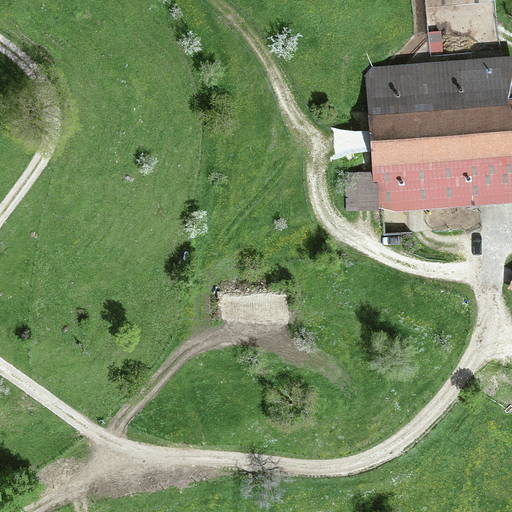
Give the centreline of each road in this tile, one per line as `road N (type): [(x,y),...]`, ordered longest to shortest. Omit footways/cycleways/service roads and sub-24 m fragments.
road 1 (track): [(0,367),(81,426),(135,450),(244,467),(344,466),(395,440),(447,387),(479,328),(484,276)]
road 2 (track): [(215,0),(261,53),(289,109),(312,134),(322,214),(403,262),(484,276)]
road 3 (track): [(0,49),(30,76),(46,117),(43,145),(0,209)]
road 4 (track): [(135,450),(26,511)]
